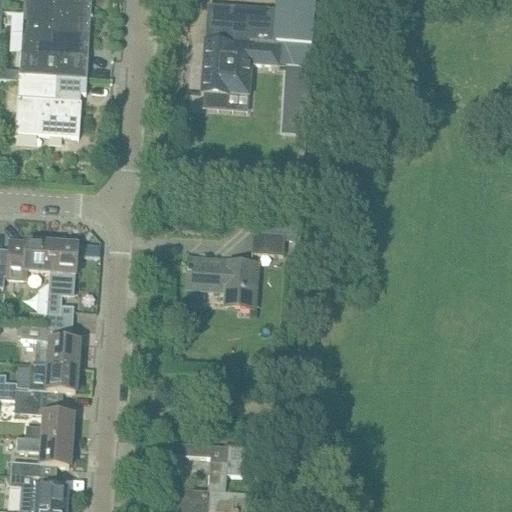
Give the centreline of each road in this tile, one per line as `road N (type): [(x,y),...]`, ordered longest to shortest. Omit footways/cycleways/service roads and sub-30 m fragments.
road 1 (residential): [(100,511),(120,241),(114,208)]
road 2 (residential): [(114,208),(130,165),(142,0)]
